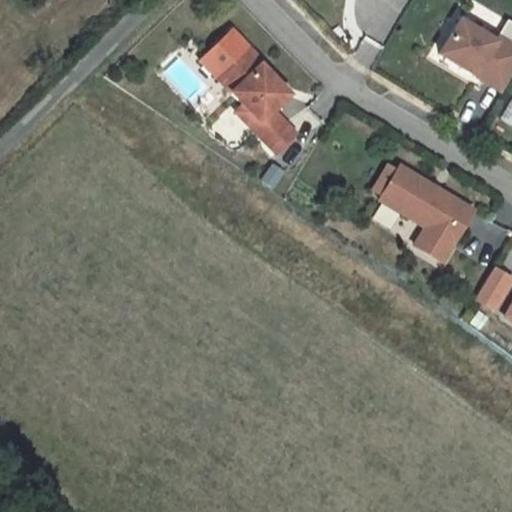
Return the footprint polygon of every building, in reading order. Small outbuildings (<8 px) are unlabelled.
[(459,24),(439,57),(502,94),(511,76),(511,48),(497,39),(494,45),(459,24)] [(249,130),(273,154),(293,135),(269,111),(285,95),(257,66),(260,64),(245,49),(215,79),(235,101),(256,122),(249,129),(249,130)] [(437,263),(468,212),(395,168),(375,200),(421,228),(410,246),(437,263)] [(497,314),(511,287),(511,276),(493,266),(474,301),(497,314)] [(511,299),(501,318),(511,325),(511,299)]
